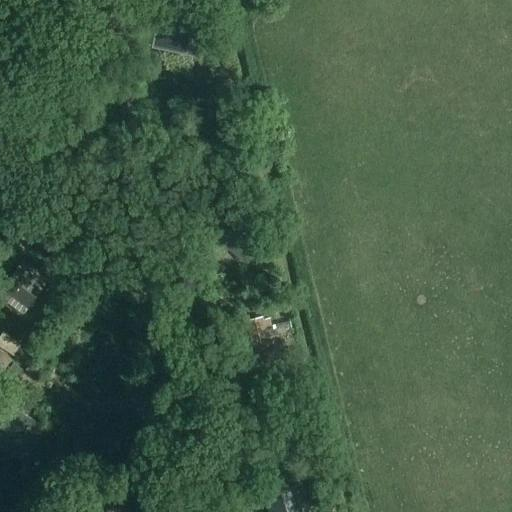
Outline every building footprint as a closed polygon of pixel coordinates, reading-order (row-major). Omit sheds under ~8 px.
[(162,18),(156,45),(197,54),(206,13),(177,6),(174,20),(162,18)] [(90,56),(98,62),(108,50),(100,44),(90,56)] [(15,221),(7,232),(15,238),(23,227),(15,221)] [(223,257),(229,249),(247,263),(263,242),(237,221),(220,241),(214,249),(223,257)] [(29,224),(14,243),(25,252),(41,233),(29,224)] [(2,285),(4,287),(0,291),(0,299),(5,303),(12,293),(29,305),(44,284),(18,264),(2,285)] [(187,314),(174,326),(183,336),(196,324),(187,314)] [(267,316),(234,324),(238,340),(245,338),(251,365),(259,363),(277,359),(271,335),(291,329),(289,321),(269,327),(267,316)] [(3,333),(0,337),(0,347),(13,356),(21,344),(3,333)] [(164,344),(169,367),(201,360),(196,337),(164,344)] [(0,349),(0,379),(15,361),(0,349)] [(14,363),(0,382),(12,390),(26,371),(14,363)] [(296,389),(286,393),(290,403),(300,400),(296,389)] [(33,450),(43,436),(35,430),(40,422),(35,420),(15,406),(0,428),(0,437),(5,442),(3,446),(19,457),(27,445),(33,450)] [(117,451),(119,430),(107,429),(105,450),(117,451)] [(305,511),(296,485),(267,494),(272,511),(305,511)] [(121,489),(104,511),(141,511),(152,496),(137,486),(130,495),(121,489)]
